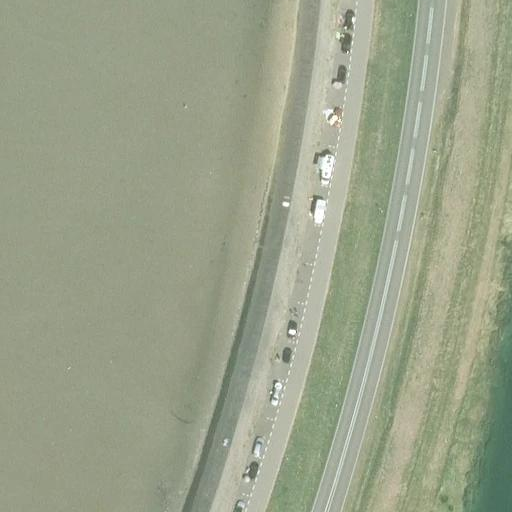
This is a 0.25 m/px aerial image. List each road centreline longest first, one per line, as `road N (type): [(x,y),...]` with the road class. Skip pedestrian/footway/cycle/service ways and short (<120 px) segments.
road 1 (trunk): [(318,511),(382,297),(417,126),(431,0)]
road 2 (unclassified): [(249,511),(320,256),(361,0)]
